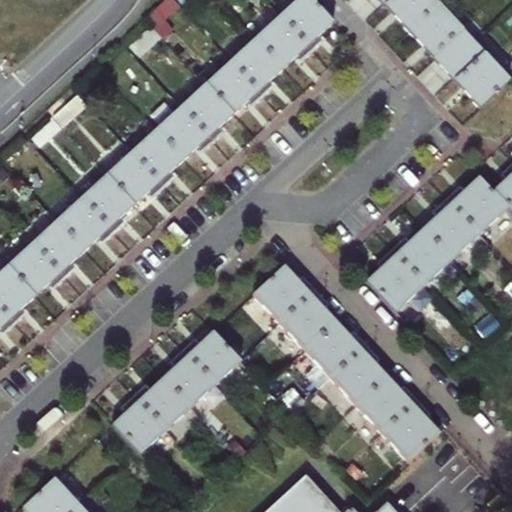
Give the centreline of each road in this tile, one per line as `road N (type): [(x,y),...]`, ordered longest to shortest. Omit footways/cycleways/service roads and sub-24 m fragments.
road 1 (residential): [(253,207),(388,80),(420,117),(324,209),(297,209)]
road 2 (residential): [(0,436),(253,207)]
road 3 (unknown): [(297,209),(447,396)]
